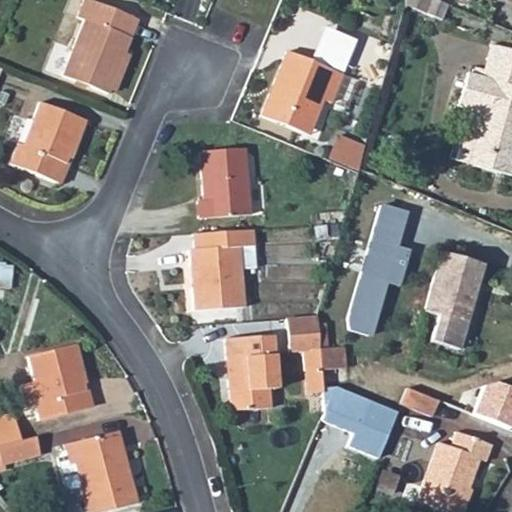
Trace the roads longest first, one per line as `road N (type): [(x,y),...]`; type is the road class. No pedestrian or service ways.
road 1 (residential): [(206,511),(160,382),(81,268)]
road 2 (residential): [(81,268),(151,107),(191,72)]
